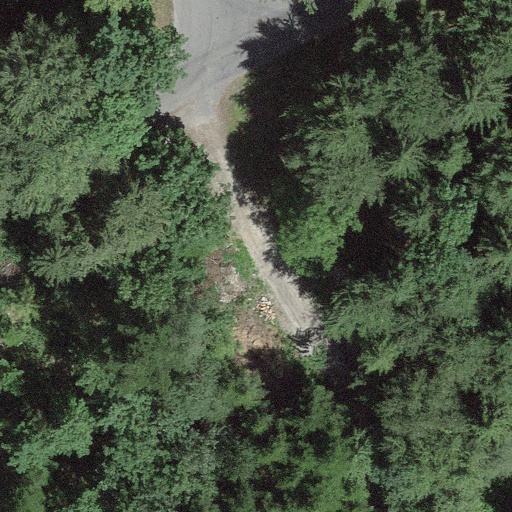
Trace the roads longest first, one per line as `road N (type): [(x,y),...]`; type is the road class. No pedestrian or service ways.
road 1 (track): [(221,69),(428,511)]
road 2 (unclassified): [(221,69),(0,176)]
road 3 (unclassified): [(376,0),(221,69)]
